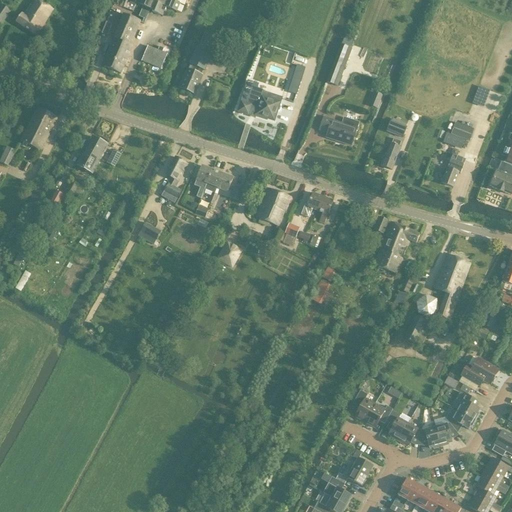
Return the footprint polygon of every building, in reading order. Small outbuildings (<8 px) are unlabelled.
[(22,14),(16,22),(36,36),(41,29),(49,35),(52,30),(45,24),(55,10),(40,0),(34,0),(30,6),(31,6),(27,12),(26,11),(24,15),(22,14)] [(138,0),(137,4),(153,10),(152,12),(162,16),(166,7),(176,12),(181,0),(138,0)] [(0,27),(11,11),(0,3),(0,27)] [(124,15),(102,67),(121,74),(132,46),(130,45),(140,22),(124,15)] [(188,70),(180,88),(195,95),(202,76),(197,74),(199,68),(205,71),(212,53),(212,52),(208,51),(213,38),(204,34),(199,47),(198,46),(195,52),(190,65),(191,65),(188,70)] [(143,61),(163,70),(170,54),(150,45),(143,61)] [(338,87),(345,68),(334,64),(326,83),(338,87)] [(283,78),(285,70),(272,66),(269,74),(283,78)] [(304,68),(297,66),(295,73),(302,75),(303,76),(305,68),(304,68)] [(291,73),(283,97),(295,102),(303,77),(291,73)] [(242,103),(239,112),(248,115),(248,114),(251,115),(252,113),(274,120),(279,103),(268,100),(269,95),(259,92),(263,80),(259,79),(256,87),(255,87),(255,89),(256,89),(250,106),(242,103)] [(480,85),(475,102),(486,106),(492,89),(480,85)] [(382,95),(374,92),(372,98),(380,101),(380,102),(382,95)] [(38,108),(21,141),(24,143),(23,144),(26,146),(27,145),(39,150),(41,150),(58,118),(38,108)] [(324,118),(320,130),(328,133),(326,138),(351,146),(356,130),(359,122),(343,117),(341,125),(332,122),(333,121),(324,118)] [(403,139),(407,127),(391,121),(387,132),(403,139)] [(455,123),(451,134),(470,142),(474,130),(455,123)] [(465,140),(447,133),(443,143),(461,150),(462,147),(464,141),(465,140)] [(90,154),(100,160),(108,146),(92,137),(85,150),(91,152),(90,154)] [(401,148),(399,147),(401,142),(393,139),(391,144),(390,144),(381,166),(392,171),(401,148)] [(7,147),(0,161),(0,162),(8,166),(10,163),(16,151),(7,147)] [(85,150),(77,166),(87,171),(93,174),(99,162),(100,160),(90,154),(91,152),(85,150)] [(113,151),(107,163),(115,167),(122,155),(113,151)] [(460,174),(462,170),(466,160),(453,155),(449,165),(451,165),(450,167),(448,166),(442,183),(453,188),(459,173),(460,174)] [(169,184),(162,196),(176,203),(182,190),(175,187),(178,181),(179,181),(188,163),(175,157),(166,175),(173,178),(170,184),(169,184)] [(511,167),(501,162),(491,187),(498,190),(498,191),(503,193),(504,193),(511,196),(511,193),(511,167)] [(196,180),(194,186),(200,188),(197,197),(201,199),(205,190),(207,184),(212,171),(202,166),(196,180)] [(223,175),(212,171),(207,184),(205,190),(215,194),(217,188),(223,175)] [(223,175),(217,188),(228,193),(233,179),(223,175)] [(85,189),(71,181),(66,190),(80,198),(85,189)] [(238,201),(243,189),(235,186),(231,198),(238,201)] [(263,203),(257,218),(279,226),(285,211),(286,212),(291,198),(267,189),(262,203),(263,203)] [(64,196),(55,191),(48,203),(47,206),(56,211),(57,208),(64,196)] [(317,212),(323,198),(312,194),(307,207),(305,206),(302,215),(309,218),(312,209),(317,212)] [(323,198),(317,212),(323,213),(319,222),(324,224),(333,202),(323,198)] [(209,210),(199,206),(196,215),(205,219),(209,210)] [(399,243),(408,246),(410,240),(417,242),(420,234),(409,229),(404,227),(391,222),(390,225),(387,224),(388,221),(380,218),(375,231),(383,234),(385,229),(388,231),(381,248),(389,251),(393,240),(399,243)] [(57,235),(62,225),(53,220),(48,230),(57,235)] [(146,224),(141,232),(156,241),(161,232),(146,224)] [(287,234),(283,243),(292,247),(296,238),(300,229),(289,224),(285,234),(287,234)] [(278,246),(284,234),(275,229),(269,242),(278,246)] [(316,248),(320,239),(313,236),(309,246),(316,248)] [(398,274),(408,246),(399,243),(393,240),(389,251),(381,248),(374,265),(398,274)] [(232,268),(242,251),(228,243),(218,259),(232,268)] [(447,256),(434,290),(446,295),(438,317),(449,321),(470,264),(447,256)] [(511,292),(511,273),(506,272),(500,289),(511,292)] [(408,294),(414,281),(405,277),(399,290),(408,294)] [(311,300),(321,305),(331,287),(321,281),(311,300)] [(399,293),(394,303),(402,305),(407,294),(399,293)] [(511,306),(511,294),(510,298),(504,296),(502,302),(508,304),(508,305),(511,306)] [(428,317),(437,311),(435,300),(425,296),(416,303),(418,314),(428,317)] [(491,307),(499,311),(503,304),(494,300),(491,307)] [(403,338),(421,348),(434,325),(416,315),(403,338)] [(494,324),(496,318),(487,315),(485,320),(494,324)] [(491,329),(494,324),(485,320),(482,326),(491,329)] [(490,333),(481,329),(477,336),(486,340),(490,333)] [(159,346),(153,357),(159,360),(165,349),(159,346)] [(468,365),(461,376),(479,387),(480,386),(477,385),(480,381),(481,381),(483,381),(490,385),(498,371),(478,359),(473,368),(468,365)] [(455,390),(459,383),(448,377),(444,384),(455,390)] [(470,390),(463,386),(460,391),(468,395),(470,390)] [(365,423),(375,405),(365,399),(368,395),(360,391),(353,404),(360,408),(355,417),(365,423)] [(458,411),(475,420),(479,414),(477,414),(479,410),(471,405),(473,400),(460,393),(455,402),(461,405),(458,411)] [(375,405),(365,423),(375,429),(379,422),(380,420),(385,423),(386,422),(392,411),(393,410),(387,407),(385,410),(375,405)] [(392,411),(386,422),(389,423),(394,426),(391,432),(389,435),(392,437),(391,438),(398,442),(408,424),(399,419),(400,416),(392,411)] [(472,427),(475,420),(458,411),(454,416),(449,413),(447,416),(446,419),(449,423),(454,430),(456,432),(460,425),(468,429),(470,426),(472,427)] [(450,434),(452,432),(454,430),(449,423),(447,425),(436,428),(441,447),(448,445),(448,444),(451,443),(449,434),(450,434)] [(420,438),(421,430),(418,430),(408,424),(398,442),(405,445),(405,444),(409,446),(413,437),(420,438)] [(433,449),(441,447),(436,428),(425,431),(421,430),(420,438),(427,439),(430,449),(433,448),(433,449)] [(495,445),(492,451),(503,457),(506,451),(511,454),(511,436),(502,431),(494,445),(495,445)] [(353,469),(367,477),(372,467),(359,459),(362,453),(357,450),(351,461),(356,463),(353,469)] [(492,458),(487,468),(504,477),(507,471),(509,468),(492,458)] [(362,487),(367,477),(353,469),(348,466),(339,482),(342,484),(344,485),(348,479),(362,487)] [(487,468),(481,477),(498,487),(500,483),(504,477),(487,468)] [(325,474),(322,479),(328,483),(323,493),(325,494),(346,505),(351,497),(339,490),(342,484),(339,482),(332,478),(325,474)] [(481,477),(476,487),(479,489),(480,489),(493,496),(496,490),(498,487),(481,477)] [(407,501),(416,484),(407,479),(398,495),(407,501)] [(416,506),(425,489),(416,484),(407,501),(416,506)] [(425,511),(434,494),(425,489),(416,506),(425,511)] [(479,489),(474,498),(491,507),(493,504),(497,498),(493,496),(480,489),(479,489)] [(325,494),(319,504),(318,503),(314,509),(319,511),(326,511),(328,509),(333,511),(342,511),(346,505),(325,494)] [(427,511),(435,511),(443,499),(434,494),(425,511),(427,511)] [(474,498),(469,508),(476,511),(488,511),(489,511),(491,507),(474,498)] [(447,511),(452,504),(443,499),(435,511),(447,511)]
